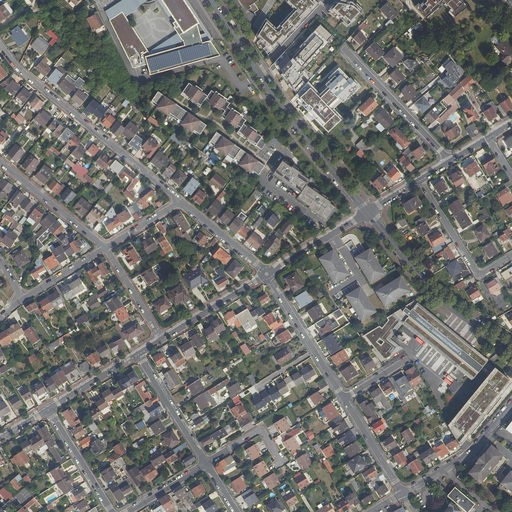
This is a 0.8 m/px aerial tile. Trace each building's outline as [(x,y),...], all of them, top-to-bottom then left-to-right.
[(121,0),(105,11),(109,19),(123,11),(126,15),(147,0),(121,0)] [(123,11),(109,19),(133,67),(148,63),(151,74),(207,57),(207,58),(218,55),(209,39),(201,42),(196,23),(198,21),(184,0),(161,0),(177,24),(176,25),(188,43),(158,52),(158,53),(151,55),(126,15),(123,11)] [(244,0),(248,3),(245,7),(246,8),(248,9),(249,10),(250,11),(252,13),(259,9),(254,2),(257,0),(244,0)] [(267,18),(256,35),(260,41),(271,52),(280,43),(281,44),(319,4),(314,0),(285,0),(286,0),(294,8),(277,27),(267,18)] [(337,0),(329,9),(339,19),(340,17),(350,26),(356,19),(355,18),(364,8),(354,0),(337,0)] [(396,10),(387,1),(380,8),(389,18),(390,17),(393,19),(399,13),(397,10),(396,10)] [(0,20),(1,21),(10,14),(2,5),(0,6),(0,20)] [(95,14),(87,18),(93,29),(94,30),(105,24),(98,11),(94,13),(95,14)] [(287,49),(274,63),(292,91),(294,89),(296,93),(311,78),(304,69),(329,42),(328,41),(333,35),(320,24),(291,55),(287,49)] [(11,34),(14,39),(19,46),(28,39),(18,25),(11,30),(13,33),(11,34)] [(360,44),(365,38),(356,29),(351,35),(360,44)] [(53,39),(48,43),(51,46),(56,41),(58,38),(50,30),(47,33),(53,39)] [(494,37),(493,39),(498,45),(503,40),(499,35),(496,35),(494,37)] [(32,45),(42,53),(47,46),(37,38),(32,45)] [(511,44),(506,38),(503,40),(498,45),(497,46),(511,63),(511,62),(511,44)] [(377,44),(375,41),(366,49),(369,51),(377,44)] [(377,44),(369,51),(376,60),(385,52),(377,44)] [(395,48),(385,57),(394,66),(403,57),(395,48)] [(335,53),(326,62),(336,73),(343,65),(340,62),(337,59),(339,57),(335,53)] [(65,58),(62,56),(54,65),(57,68),(65,58)] [(402,62),(410,71),(417,64),(410,56),(402,62)] [(44,57),(36,66),(46,75),(51,69),(45,64),(48,60),(44,57)] [(449,57),(442,64),(448,70),(445,73),(447,74),(442,79),(450,88),(460,78),(456,73),(459,71),(454,66),(455,64),(449,57)] [(0,80),(8,74),(0,62),(0,80)] [(406,76),(397,67),(389,75),(398,83),(406,76)] [(57,68),(48,78),(55,84),(64,73),(57,68)] [(475,79),(470,74),(461,82),(465,88),(475,79)] [(366,80),(360,75),(348,87),(354,92),(366,80)] [(5,81),(0,83),(0,86),(13,97),(22,87),(10,77),(9,78),(5,81)] [(85,82),(79,77),(73,84),(75,85),(79,88),(85,82)] [(59,85),(69,93),(75,85),(73,84),(65,78),(59,85)] [(313,97),(311,98),(314,101),(321,93),(319,90),(321,88),(318,84),(319,83),(315,79),(305,88),(313,97)] [(189,81),(181,93),(200,106),(205,98),(208,94),(202,90),(203,89),(196,84),(195,86),(189,81)] [(409,84),(402,91),(410,100),(418,94),(409,84)] [(454,99),(455,102),(466,91),(459,84),(449,94),(454,99)] [(25,88),(18,96),(25,102),(32,94),(25,88)] [(83,106),(90,98),(79,88),(72,97),(83,106)] [(208,94),(205,98),(224,111),(228,105),(230,102),(224,97),(225,96),(219,92),(218,93),(212,89),(208,94)] [(206,123),(157,90),(150,100),(156,105),(156,106),(167,113),(168,113),(181,122),(180,122),(191,130),(192,130),(198,134),(206,123)] [(453,106),(438,120),(441,124),(458,107),(455,102),(454,99),(449,94),(445,97),(453,106)] [(351,104),(353,107),(363,98),(360,95),(351,104)] [(424,95),(416,102),(424,111),(431,104),(424,95)] [(18,96),(16,99),(22,105),(25,102),(18,96)] [(378,104),(370,96),(359,107),(363,111),(362,112),(365,115),(378,104)] [(36,111),(44,102),(37,97),(31,104),(35,106),(32,109),(36,111)] [(511,103),(509,98),(501,103),(506,111),(511,106),(511,103)] [(93,99),(85,108),(92,113),(94,112),(100,104),(93,99)] [(348,99),(341,105),(344,109),(351,102),(348,99)] [(130,101),(129,102),(139,110),(141,108),(141,107),(131,100),(130,101)] [(497,116),(496,115),(500,112),(493,101),(484,106),(486,110),(484,112),(489,120),(497,116)] [(101,103),(100,104),(94,112),(100,117),(107,109),(101,103)] [(468,114),(467,115),(471,120),(473,119),(479,116),(472,104),(471,105),(470,103),(468,105),(469,106),(465,109),(468,114)] [(501,103),(497,105),(502,113),(506,111),(501,103)] [(127,105),(122,112),(127,115),(132,109),(127,105)] [(224,111),(221,115),(240,128),(243,122),(246,118),(240,114),(241,113),(235,108),(234,110),(228,105),(224,111)] [(49,113),(44,108),(35,118),(38,120),(36,123),(40,126),(42,124),(45,126),(54,115),(50,112),(49,113)] [(108,108),(107,109),(100,117),(99,119),(102,121),(109,113),(110,114),(112,112),(108,108)] [(394,120),(383,109),(375,116),(386,128),(394,120)] [(433,109),(426,116),(433,123),(440,116),(433,109)] [(17,115),(14,119),(21,124),(26,119),(19,113),(17,115)] [(109,113),(102,121),(109,127),(116,118),(110,114),(109,113)] [(155,123),(155,122),(159,125),(161,122),(151,114),(148,118),(155,123)] [(373,120),(369,117),(361,125),(364,128),(373,120)] [(54,130),(52,132),(59,137),(60,135),(63,132),(60,130),(64,125),(60,122),(59,124),(53,119),(48,126),(54,130)] [(118,121),(112,129),(119,135),(122,131),(125,127),(118,121)] [(130,121),(125,127),(122,131),(126,133),(127,132),(133,137),(140,129),(130,121)] [(159,125),(158,126),(170,136),(173,133),(169,130),(171,128),(161,122),(159,125)] [(240,128),(237,132),(255,144),(256,144),(261,136),(262,135),(256,131),(257,130),(251,125),(249,127),(243,122),(240,128)] [(455,125),(446,131),(450,138),(460,133),(458,130),(460,129),(458,125),(456,126),(455,125)] [(470,125),(465,128),(472,138),(476,135),(473,131),(470,125)] [(67,142),(73,135),(75,132),(67,126),(63,132),(60,135),(66,140),(62,145),(64,146),(67,142)] [(397,126),(390,132),(397,140),(404,134),(397,126)] [(2,130),(0,132),(0,133),(6,138),(8,135),(2,130)] [(170,136),(170,137),(179,145),(185,138),(175,131),(173,133),(170,136)] [(210,142),(216,147),(216,148),(227,155),(228,155),(241,164),(240,164),(252,172),(252,171),(259,176),(266,165),(217,132),(210,142)] [(73,135),(67,142),(75,148),(79,144),(82,140),(74,134),(73,135)] [(404,147),(411,141),(404,134),(397,140),(404,147)] [(153,138),(150,135),(139,149),(149,157),(160,144),(156,141),(157,140),(154,137),(153,138)] [(267,140),(261,136),(256,144),(261,148),(267,140)] [(272,136),(268,141),(278,147),(281,143),(272,136)] [(133,137),(132,138),(128,143),(136,150),(139,146),(136,144),(138,141),(133,137)] [(363,138),(356,144),(365,153),(366,151),(371,146),(369,144),(363,138)] [(188,145),(192,149),(195,145),(190,141),(186,139),(184,142),(188,145)] [(93,143),(88,149),(95,155),(100,148),(93,143)] [(17,160),(25,151),(17,144),(9,154),(17,160)] [(86,150),(79,144),(75,148),(71,153),(79,159),(86,150)] [(47,151),(45,154),(48,157),(51,153),(53,151),(53,150),(50,148),(48,146),(46,149),(47,151)] [(421,146),(413,151),(417,158),(426,153),(421,146)] [(412,149),(410,147),(403,153),(404,154),(406,157),(412,152),(411,151),(412,149)] [(168,158),(159,150),(151,160),(161,168),(168,158)] [(31,172),(40,161),(31,154),(23,165),(31,172)] [(102,154),(97,159),(106,167),(112,160),(107,156),(106,157),(102,154)] [(402,161),(411,171),(416,167),(406,157),(404,154),(402,157),(404,160),(402,161)] [(490,173),(499,168),(491,155),(482,161),(490,173)] [(66,160),(73,166),(75,164),(68,157),(65,160),(66,160)] [(113,169),(114,168),(118,172),(123,166),(116,159),(111,166),(112,167),(112,168),(113,169)] [(151,160),(150,161),(160,169),(161,168),(151,160)] [(283,161),(274,174),(302,193),(307,185),(311,180),(283,161)] [(470,176),(480,169),(475,161),(465,168),(470,176)] [(172,162),(163,172),(169,178),(178,167),(172,162)] [(75,164),(73,166),(78,170),(82,173),(84,171),(75,164)] [(395,180),(401,174),(392,165),(386,170),(395,180)] [(45,182),(52,173),(44,166),(36,175),(45,182)] [(126,180),(128,177),(132,181),(136,176),(127,168),(121,175),(126,180)] [(180,184),(187,176),(179,170),(172,178),(180,184)] [(456,185),(464,180),(458,170),(450,175),(456,185)] [(370,179),(373,182),(378,175),(374,172),(370,179)] [(220,189),(226,181),(216,173),(210,180),(220,189)] [(80,177),(87,183),(89,180),(84,175),(82,174),(80,177)] [(373,183),(380,190),(392,179),(387,174),(384,177),(381,175),(373,183)] [(136,176),(132,181),(127,187),(127,188),(125,191),(127,194),(128,196),(129,195),(134,200),(137,198),(130,191),(135,185),(139,179),(136,176)] [(102,180),(98,177),(93,183),(101,189),(103,191),(106,188),(100,182),(102,180)] [(193,178),(185,187),(192,193),(200,183),(193,178)] [(49,186),(59,194),(64,187),(54,179),(49,186)] [(0,196),(3,200),(7,195),(6,193),(10,188),(13,186),(5,180),(0,186),(0,196)] [(440,193),(447,188),(443,180),(435,185),(440,193)] [(113,182),(111,181),(106,188),(103,191),(104,192),(105,193),(113,182)] [(139,194),(138,196),(141,198),(151,190),(156,186),(155,185),(152,182),(145,188),(145,189),(139,194)] [(307,185),(302,193),(299,198),(311,206),(310,208),(328,220),(337,207),(331,203),(332,202),(307,185)] [(73,198),(76,194),(69,187),(62,196),(68,202),(72,197),(73,198)] [(497,193),(504,203),(511,198),(511,195),(507,187),(497,193)] [(201,203),(207,195),(200,189),(193,197),(201,203)] [(215,199),(219,201),(226,192),(223,189),(215,199)] [(23,194),(19,190),(11,199),(15,203),(13,205),(16,207),(25,197),(22,194),(23,194)] [(151,190),(141,198),(139,200),(146,207),(150,203),(147,199),(154,193),(151,190)] [(255,190),(251,196),(256,200),(261,194),(255,190)] [(409,211),(422,203),(417,195),(404,203),(409,211)] [(83,214),(91,204),(82,197),(74,207),(83,214)] [(31,210),(30,209),(35,203),(28,198),(22,206),(28,211),(29,210),(30,211),(31,210)] [(219,201),(215,199),(208,208),(215,214),(223,205),(219,201)] [(455,213),(464,208),(458,200),(450,205),(455,213)] [(132,204),(129,207),(137,220),(141,218),(136,211),(132,205),(132,204)] [(108,225),(110,230),(123,222),(122,221),(119,217),(118,215),(112,205),(112,206),(106,213),(114,221),(108,225)] [(35,209),(29,216),(36,221),(34,224),(31,226),(32,227),(29,229),(33,231),(42,219),(43,218),(41,216),(45,212),(38,206),(35,209)] [(93,206),(85,216),(93,222),(96,218),(99,220),(104,214),(93,206)] [(485,213),(479,217),(481,221),(490,215),(485,206),(482,209),(485,213)] [(455,213),(464,228),(470,224),(467,218),(469,217),(464,208),(455,213)] [(3,209),(1,211),(12,218),(15,214),(12,212),(11,213),(3,209)] [(222,212),(219,216),(227,223),(234,215),(228,209),(224,214),(222,212)] [(121,213),(122,215),(119,217),(122,221),(131,215),(129,211),(127,212),(126,210),(121,213)] [(270,210),(264,218),(275,226),(281,218),(270,210)] [(43,218),(42,219),(44,220),(48,225),(46,227),(39,234),(41,236),(50,227),(49,226),(56,220),(49,212),(43,218)] [(179,213),(174,216),(179,225),(182,224),(186,229),(189,227),(183,216),(182,217),(179,213)] [(427,213),(416,220),(418,224),(426,220),(429,217),(427,213)] [(237,216),(229,226),(237,231),(242,224),(245,222),(237,216)] [(264,218),(261,216),(253,226),(256,228),(260,223),(264,218)] [(404,219),(398,223),(402,228),(407,224),(404,219)] [(282,226),(281,225),(279,227),(286,233),(293,225),(287,220),(282,226)] [(418,224),(417,225),(423,236),(432,231),(430,227),(426,220),(418,224)] [(53,224),(50,227),(41,236),(37,239),(38,244),(38,245),(41,248),(44,246),(40,242),(45,236),(50,230),(57,238),(61,234),(66,230),(58,222),(54,226),(53,224)] [(247,228),(242,224),(237,231),(233,236),(236,238),(240,233),(246,238),(251,231),(248,229),(249,228),(248,227),(247,228)] [(482,240),(491,235),(484,224),(475,230),(482,240)] [(174,229),(182,241),(186,238),(183,233),(180,228),(179,226),(174,229)] [(510,227),(501,232),(496,235),(497,238),(501,236),(504,240),(508,237),(507,235),(511,232),(510,229),(511,228),(510,227)] [(440,230),(430,236),(435,245),(443,240),(445,239),(440,230)] [(18,237),(9,231),(8,232),(6,235),(1,244),(4,246),(5,245),(11,249),(18,237)] [(78,234),(75,231),(69,236),(72,239),(73,239),(76,236),(78,234)] [(186,231),(183,233),(186,238),(189,243),(192,240),(186,231)] [(202,246),(208,238),(200,231),(197,235),(200,238),(198,242),(202,246)] [(253,231),(247,239),(252,243),(252,242),(255,244),(254,245),(258,248),(264,240),(253,231)] [(281,238),(275,233),(264,245),(273,252),(280,243),(279,241),(281,238)] [(57,238),(61,245),(63,248),(66,245),(65,244),(68,241),(61,234),(57,238)] [(164,234),(157,239),(165,251),(171,247),(164,234)] [(148,239),(142,243),(148,252),(158,246),(151,235),(147,238),(148,239)] [(78,255),(85,249),(78,238),(74,241),(74,240),(63,248),(66,253),(69,251),(71,254),(75,251),(78,255)] [(446,245),(443,240),(435,245),(433,246),(436,252),(446,245)] [(490,256),(498,251),(492,242),(484,247),(490,256)] [(67,259),(64,255),(66,254),(63,248),(61,245),(52,251),(60,263),(67,259)] [(139,259),(131,245),(122,251),(124,254),(126,253),(129,259),(127,260),(130,265),(139,259)] [(231,256),(217,245),(211,252),(215,258),(217,256),(226,263),(231,256)] [(444,248),(444,249),(448,256),(450,258),(454,256),(448,246),(444,248)] [(12,255),(19,268),(30,262),(30,261),(23,249),(12,255)] [(334,283),(349,274),(334,249),(319,257),(334,283)] [(355,258),(370,283),(385,275),(370,249),(355,258)] [(443,255),(444,258),(448,256),(444,249),(437,254),(439,257),(443,255)] [(50,269),(58,264),(53,255),(44,260),(50,269)] [(32,271),(35,277),(47,271),(40,260),(39,257),(35,262),(36,264),(35,264),(36,266),(34,267),(35,269),(32,271)] [(99,265),(101,269),(99,270),(101,274),(102,276),(109,272),(103,263),(107,260),(105,257),(99,261),(100,264),(99,265)] [(235,260),(226,271),(232,276),(236,270),(238,272),(243,266),(235,260)] [(148,285),(159,278),(151,266),(149,267),(141,272),(148,285)] [(97,267),(88,272),(98,290),(103,287),(97,276),(101,274),(99,270),(97,267)] [(200,267),(192,272),(199,283),(201,282),(202,284),(208,280),(200,267)] [(221,277),(222,279),(219,281),(217,282),(220,287),(229,281),(223,271),(221,267),(217,270),(221,277)] [(311,267),(305,270),(310,277),(311,276),(315,282),(319,279),(311,267)] [(459,271),(454,274),(458,282),(463,279),(459,271)] [(185,277),(192,288),(199,283),(192,272),(185,277)] [(294,291),(303,285),(295,272),(286,278),(294,291)] [(486,282),(492,292),(503,285),(497,275),(486,282)] [(401,277),(375,292),(384,307),(409,292),(401,277)] [(79,278),(69,284),(75,293),(85,287),(79,278)] [(458,282),(453,286),(455,290),(466,283),(463,279),(458,282)] [(61,289),(67,298),(75,293),(69,284),(68,282),(63,285),(64,287),(61,289)] [(190,297),(181,283),(169,292),(176,303),(183,299),(185,300),(190,297)] [(472,286),(467,290),(472,299),(481,293),(475,283),(472,285),(472,286)] [(361,321),(376,312),(361,286),(346,295),(361,321)] [(256,297),(264,293),(261,287),(254,290),(256,297)] [(99,291),(95,294),(89,297),(91,301),(88,303),(92,309),(100,304),(96,298),(100,296),(101,296),(108,292),(105,288),(100,291),(99,291)] [(227,289),(219,294),(221,297),(229,292),(227,289)] [(48,297),(48,298),(53,307),(64,300),(58,291),(48,297)] [(301,307),(311,300),(305,291),(295,297),(301,307)] [(269,298),(266,293),(258,298),(262,303),(269,298)] [(108,309),(110,307),(113,312),(115,310),(123,306),(117,295),(104,303),(108,309)] [(234,295),(227,300),(230,304),(237,299),(234,295)] [(170,306),(164,297),(154,303),(159,312),(170,306)] [(40,302),(42,306),(39,308),(46,319),(50,316),(47,311),(54,307),(53,307),(48,298),(40,302)] [(379,325),(363,335),(384,359),(390,356),(398,347),(387,338),(403,320),(428,340),(430,339),(476,377),(487,363),(442,327),(445,324),(438,318),(437,320),(414,301),(387,317),(388,319),(382,328),(379,325)] [(26,306),(29,312),(38,307),(35,302),(31,304),(30,303),(26,306)] [(82,305),(83,307),(87,313),(90,311),(85,303),(82,305)] [(313,320),(324,313),(319,305),(308,311),(313,320)] [(123,306),(115,310),(122,321),(130,316),(123,306)] [(254,316),(258,314),(259,316),(261,315),(265,313),(261,306),(251,311),(254,316)] [(332,312),(336,319),(344,315),(339,308),(332,312)] [(248,309),(237,316),(242,324),(245,330),(256,322),(254,319),(248,309)] [(235,321),(238,327),(242,324),(237,316),(233,310),(225,316),(230,324),(235,321)] [(265,315),(268,321),(277,335),(287,329),(281,319),(276,321),(271,312),(265,315)] [(77,320),(78,322),(80,325),(85,322),(90,319),(87,314),(86,315),(86,314),(77,320)] [(324,317),(316,322),(325,338),(338,330),(331,318),(326,321),(324,317)] [(211,324),(212,326),(217,333),(225,328),(219,319),(211,324)] [(19,323),(7,330),(13,340),(25,332),(24,332),(19,323)] [(121,328),(120,329),(117,324),(114,326),(115,326),(123,340),(127,338),(128,340),(143,330),(138,323),(131,327),(123,332),(121,328)] [(80,325),(69,332),(70,335),(81,328),(80,325)] [(25,332),(26,335),(30,342),(32,344),(41,339),(33,326),(24,332),(25,332)] [(204,332),(210,342),(219,336),(217,333),(212,326),(204,332)] [(282,343),(292,337),(287,329),(277,335),(282,343)] [(0,334),(0,341),(3,346),(13,340),(7,330),(0,334)] [(236,331),(232,333),(245,355),(249,353),(236,331)] [(406,345),(411,338),(402,331),(395,340),(401,344),(403,342),(406,345)] [(70,335),(69,332),(58,339),(60,342),(62,341),(63,342),(64,342),(63,341),(66,339),(67,340),(72,337),(70,335)] [(191,336),(193,339),(190,341),(195,349),(204,343),(201,337),(198,332),(191,336)] [(120,339),(120,338),(109,344),(114,353),(125,346),(121,338),(120,339)] [(47,345),(51,351),(55,349),(55,348),(61,344),(60,342),(58,339),(47,345)] [(190,341),(181,346),(187,356),(191,354),(196,351),(195,349),(190,341)] [(72,345),(76,352),(80,350),(75,343),(72,345)] [(98,350),(103,357),(110,352),(106,345),(98,350)] [(158,364),(164,360),(169,367),(172,365),(168,358),(161,347),(157,349),(159,353),(153,357),(158,364)] [(291,350),(289,351),(287,347),(274,355),(281,365),(295,356),(291,350)] [(338,365),(350,358),(344,349),(333,356),(338,365)] [(100,360),(95,352),(92,354),(88,356),(87,357),(92,365),(96,362),(97,364),(100,362),(99,360),(100,360)] [(172,365),(174,369),(177,367),(186,361),(183,357),(180,352),(177,354),(176,352),(168,358),(172,365)] [(500,355),(496,352),(487,360),(490,363),(500,355)] [(38,354),(27,361),(29,364),(40,357),(38,354)] [(368,360),(366,357),(362,360),(368,370),(377,365),(372,357),(368,360)] [(71,361),(61,367),(62,369),(68,379),(72,377),(73,379),(75,377),(74,376),(77,374),(75,370),(76,369),(71,361)] [(90,368),(86,361),(79,365),(84,372),(90,368)] [(12,367),(10,363),(0,369),(2,373),(4,372),(5,371),(12,367)] [(260,394),(252,400),(257,410),(267,404),(266,403),(273,399),(273,400),(290,389),(290,388),(316,373),(310,363),(291,375),(290,373),(283,378),(284,379),(267,390),(267,389),(260,394)] [(347,380),(358,373),(353,365),(342,371),(347,380)] [(415,366),(407,371),(409,374),(406,376),(412,386),(423,379),(415,366)] [(62,369),(51,376),(58,386),(68,380),(68,379),(62,369)] [(173,388),(179,383),(171,369),(164,373),(173,388)] [(498,370),(448,426),(453,434),(458,441),(511,381),(498,370)] [(251,386),(256,383),(251,373),(246,376),(251,386)] [(46,386),(49,391),(58,386),(51,376),(51,375),(44,380),(48,385),(46,386)] [(405,375),(398,379),(403,387),(401,388),(406,396),(415,390),(412,386),(406,376),(405,375)] [(118,383),(122,390),(133,383),(129,376),(118,383)] [(197,380),(196,377),(184,385),(185,387),(188,386),(197,380)] [(229,380),(228,377),(208,389),(210,393),(217,389),(218,389),(221,388),(225,385),(225,383),(229,380)] [(324,377),(316,382),(320,389),(328,383),(324,377)] [(194,395),(204,389),(198,379),(197,380),(188,386),(194,395)] [(390,381),(382,386),(386,393),(394,387),(390,381)] [(455,381),(448,389),(453,393),(460,385),(455,381)] [(32,388),(37,396),(46,390),(42,382),(32,388)] [(139,384),(135,386),(145,403),(148,407),(155,403),(154,402),(158,400),(156,396),(149,400),(140,386),(139,384)] [(238,385),(234,387),(238,394),(242,391),(238,385)] [(19,391),(25,400),(32,395),(27,386),(19,391)] [(381,399),(387,408),(392,405),(380,386),(371,393),(377,401),(381,399)] [(109,389),(107,390),(112,399),(114,397),(116,399),(124,394),(120,387),(111,392),(109,389)] [(231,393),(229,395),(231,399),(232,399),(239,395),(238,394),(234,387),(229,390),(231,393)] [(204,392),(208,397),(206,399),(208,403),(210,402),(213,407),(217,404),(210,393),(208,389),(204,392)] [(95,402),(98,407),(89,412),(91,415),(93,418),(94,420),(103,415),(100,411),(109,405),(107,402),(112,399),(107,390),(102,394),(104,397),(95,402)] [(310,395),(316,404),(324,398),(321,394),(318,390),(310,395)] [(201,409),(209,404),(208,403),(206,399),(203,394),(195,399),(201,409)] [(10,400),(15,407),(23,403),(18,395),(10,400)] [(245,413),(243,410),(246,407),(239,395),(232,399),(237,406),(232,409),(237,418),(245,413)] [(379,416),(375,411),(377,410),(372,401),(370,403),(367,399),(361,403),(368,414),(367,415),(371,422),(379,416)] [(8,414),(11,412),(4,401),(0,403),(0,418),(0,419),(5,416),(6,418),(9,416),(8,414)] [(148,407),(145,403),(134,410),(137,414),(148,407)] [(158,409),(160,408),(157,403),(149,409),(152,413),(150,414),(152,416),(155,414),(157,416),(161,413),(158,409)] [(330,403),(322,408),(326,416),(328,415),(336,410),(333,405),(332,406),(330,403)] [(403,406),(408,414),(411,412),(405,404),(403,406)] [(71,408),(63,412),(72,426),(80,422),(71,408)] [(322,419),(325,417),(320,409),(317,411),(322,419)] [(338,413),(336,410),(328,415),(330,419),(338,413)] [(197,412),(191,416),(193,420),(202,414),(200,411),(197,413),(197,412)] [(195,422),(199,427),(205,423),(204,420),(202,417),(195,422)] [(245,430),(253,425),(248,418),(248,417),(247,417),(240,422),(245,430)] [(283,417),(275,422),(277,425),(276,426),(281,433),(292,427),(287,419),(286,420),(283,417)] [(93,418),(88,421),(93,431),(99,427),(94,420),(93,418)] [(349,427),(343,418),(332,426),(338,434),(349,427)] [(377,432),(385,427),(381,419),(372,424),(377,432)] [(143,420),(136,425),(139,429),(146,425),(143,420)] [(151,425),(156,435),(166,429),(160,420),(151,425)] [(237,428),(233,421),(200,441),(203,446),(213,440),(222,434),(221,433),(226,430),(228,433),(237,428)] [(38,430),(40,433),(45,443),(59,465),(66,461),(68,460),(64,454),(59,457),(51,445),(56,443),(45,425),(38,430)] [(77,438),(86,433),(81,425),(72,431),(77,438)] [(408,442),(415,438),(408,428),(402,432),(408,442)] [(346,443),(355,437),(350,429),(341,434),(346,443)] [(169,446),(178,440),(172,430),(163,436),(169,446)] [(40,433),(28,440),(33,449),(34,450),(45,443),(40,433)] [(454,440),(450,443),(447,444),(450,449),(459,443),(458,441),(453,434),(451,436),(454,440)] [(391,435),(382,440),(388,450),(397,445),(391,435)] [(293,436),(285,440),(287,444),(285,445),(290,452),(301,446),(296,439),(295,440),(293,436)] [(90,443),(91,447),(93,450),(92,451),(95,456),(107,449),(100,437),(96,440),(92,442),(90,443)] [(146,441),(143,437),(132,444),(134,446),(135,448),(141,444),(146,441)] [(89,438),(81,443),(83,447),(90,443),(92,442),(89,438)] [(28,439),(20,444),(24,450),(26,453),(33,449),(28,440),(28,439)] [(357,444),(354,441),(345,447),(351,455),(359,450),(356,445),(357,444)] [(116,452),(108,457),(111,462),(118,459),(120,457),(120,456),(126,452),(121,443),(113,447),(116,452)] [(255,443),(247,448),(249,452),(248,453),(252,460),(263,453),(258,446),(257,446),(255,443)] [(435,446),(432,448),(437,456),(440,454),(441,456),(449,452),(444,443),(436,448),(435,446)] [(183,447),(181,444),(173,449),(174,451),(175,453),(183,447)] [(330,455),(334,452),(330,445),(326,448),(330,455)] [(470,472),(481,482),(489,472),(503,455),(492,446),(485,454),(484,454),(476,463),(477,464),(470,472)] [(432,447),(420,454),(426,463),(438,456),(437,456),(432,448),(432,447)] [(159,448),(148,456),(153,464),(154,466),(165,458),(164,456),(163,455),(161,451),(159,448)] [(15,456),(21,465),(30,460),(26,453),(24,450),(15,456)] [(402,450),(393,455),(399,464),(401,463),(403,466),(409,462),(402,450)] [(165,458),(169,464),(179,458),(175,453),(174,451),(164,456),(165,458)] [(305,453),(297,458),(299,461),(298,462),(302,468),(310,463),(313,462),(309,456),(308,457),(305,453)] [(196,459),(192,454),(183,460),(186,465),(196,459)] [(220,473),(230,467),(229,464),(233,462),(235,466),(237,464),(235,460),(231,454),(218,462),(216,467),(220,473)] [(361,454),(347,462),(354,472),(367,464),(361,454)] [(120,457),(118,459),(122,466),(126,463),(121,456),(120,457)] [(417,458),(409,463),(415,472),(423,467),(417,458)] [(120,476),(116,479),(118,483),(125,479),(129,477),(128,476),(122,466),(118,459),(111,462),(109,464),(110,465),(112,464),(115,470),(116,469),(120,476)] [(323,460),(323,461),(330,473),(336,469),(333,469),(332,470),(328,464),(325,459),(323,460)] [(263,460),(254,465),(257,470),(256,470),(260,477),(271,470),(266,462),(265,463),(263,460)] [(59,465),(56,467),(63,479),(73,473),(70,468),(69,469),(68,466),(69,465),(66,461),(59,465)] [(153,464),(141,471),(143,474),(146,479),(147,481),(159,474),(154,466),(153,464)] [(138,465),(129,471),(135,480),(143,474),(141,471),(138,465)] [(511,471),(504,465),(494,476),(502,482),(511,490),(511,471)] [(117,476),(111,466),(101,473),(107,482),(117,476)] [(373,467),(366,471),(372,480),(383,473),(382,471),(377,473),(373,467)] [(73,473),(63,479),(70,491),(79,485),(74,478),(78,475),(76,471),(73,473)] [(273,472),(265,478),(267,482),(266,482),(270,489),(273,487),(281,482),(276,475),(275,475),(273,472)] [(372,480),(370,482),(374,488),(375,487),(376,488),(377,490),(380,495),(388,489),(384,483),(380,486),(378,481),(385,476),(383,473),(372,480)] [(22,486),(20,483),(22,481),(18,474),(17,476),(15,477),(15,478),(11,481),(18,489),(22,486)] [(146,479),(143,474),(135,480),(137,485),(146,479)] [(303,474),(294,480),(300,489),(309,483),(303,474)] [(349,479),(349,480),(352,484),(356,490),(359,488),(352,477),(349,479)] [(240,482),(238,484),(235,480),(231,483),(237,493),(242,490),(241,490),(242,489),(242,488),(241,488),(240,487),(242,486),(240,482)] [(110,488),(118,500),(124,496),(123,494),(121,489),(117,483),(110,488)] [(129,484),(121,489),(123,494),(132,489),(129,484)] [(205,491),(201,484),(192,489),(197,497),(205,491)] [(3,487),(0,489),(9,500),(10,500),(14,496),(5,485),(3,487)] [(186,497),(189,501),(187,502),(188,503),(192,501),(190,498),(186,492),(182,485),(173,490),(176,494),(180,491),(183,496),(184,495),(185,497),(186,497)] [(81,486),(73,492),(78,500),(88,493),(85,488),(83,489),(81,486)] [(447,495),(457,503),(463,496),(470,501),(468,504),(470,507),(466,511),(467,511),(468,511),(476,504),(455,486),(447,495)] [(14,496),(22,504),(32,496),(24,487),(14,496)] [(37,490),(32,494),(34,497),(38,501),(44,495),(37,488),(36,489),(37,490)] [(251,489),(242,494),(249,506),(259,501),(251,489)] [(293,503),(299,499),(293,490),(283,496),(289,506),(293,503)] [(359,501),(354,492),(346,497),(346,498),(350,504),(353,502),(355,504),(359,501)] [(167,494),(159,499),(162,505),(166,511),(174,505),(172,502),(169,498),(167,494)] [(365,504),(374,498),(371,494),(362,499),(365,504)] [(214,504),(209,495),(194,504),(197,508),(203,504),(207,511),(212,511),(218,509),(215,504),(214,504)] [(437,511),(465,511),(466,511),(470,507),(468,504),(470,501),(463,496),(457,503),(454,504),(451,502),(449,505),(450,506),(446,511),(447,511),(437,511)] [(34,497),(32,499),(34,501),(38,505),(40,503),(38,501),(34,497)] [(346,498),(336,505),(340,511),(343,511),(352,507),(350,504),(346,498)] [(34,501),(32,499),(24,506),(26,508),(34,501)] [(74,508),(78,506),(80,508),(82,511),(86,511),(91,509),(85,499),(79,503),(78,501),(63,510),(64,511),(66,511),(74,507),(74,508)] [(282,511),(284,511),(284,510),(287,508),(281,499),(277,501),(277,500),(267,507),(270,511),(282,511)] [(0,511),(16,511),(18,510),(22,507),(19,503),(16,506),(10,500),(9,500),(0,508),(0,511)] [(55,500),(46,506),(49,510),(58,504),(55,500)] [(181,500),(177,502),(182,511),(187,511),(188,511),(184,506),(183,504),(181,500)] [(335,511),(330,502),(315,511),(335,511)]
